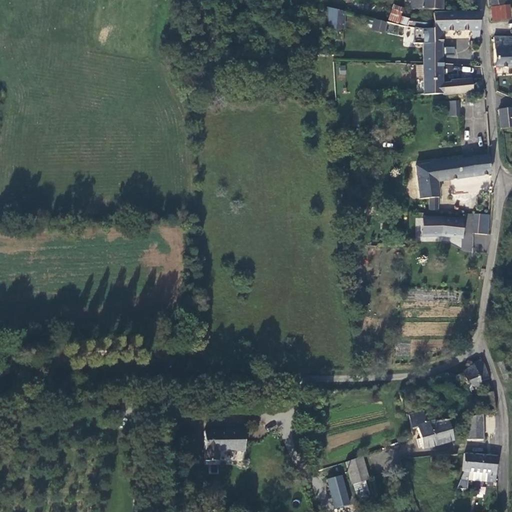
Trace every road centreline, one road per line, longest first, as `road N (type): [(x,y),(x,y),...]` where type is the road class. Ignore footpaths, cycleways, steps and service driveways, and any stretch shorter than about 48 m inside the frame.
road 1 (track): [(0,420),(54,390),(155,378),(405,376),(478,345)]
road 2 (residential): [(504,511),(502,400),(478,345),(498,181)]
road 3 (residential): [(498,181),(481,0)]
